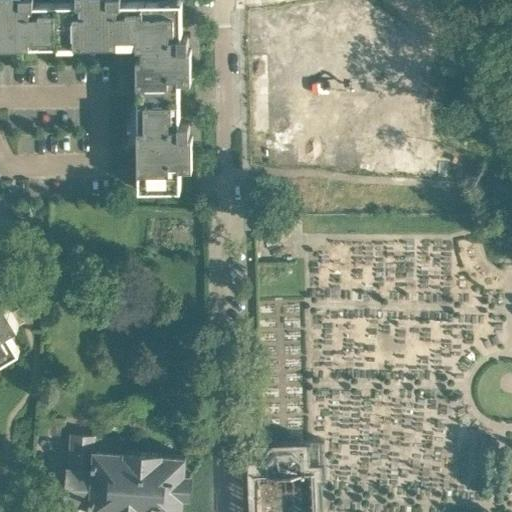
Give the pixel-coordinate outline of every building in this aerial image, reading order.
[(143,46),(142,1),(122,1),(121,0),(77,0),(78,1),(35,2),(34,0),(0,0),(0,44),(37,44),(37,47),(58,47),(58,37),(75,37),(75,43),(125,43),(125,46),(143,46)] [(183,34),(183,24),(182,0),(142,1),(143,46),(143,55),(138,55),(138,82),(145,82),(145,118),(139,119),(139,168),(136,168),(136,188),(181,188),(181,166),(193,165),(193,147),(200,147),(200,129),(190,129),(190,122),(181,122),(180,78),(192,78),(192,60),(199,60),(199,42),(189,42),(189,34),(183,34)] [(417,0),(342,0),(276,11),(286,66),(302,63),(305,80),(379,68),(381,83),(394,81),(398,107),(395,107),(396,122),(304,127),(307,183),(322,182),(322,197),(447,191),(443,109),(444,109),(438,68),(429,70),(417,0)] [(0,361),(20,350),(9,331),(19,324),(10,309),(16,305),(6,289),(0,293),(0,361)] [(66,511),(92,511),(92,510),(114,511),(182,511),(184,496),(190,496),(192,472),(185,472),(187,455),(125,450),(126,437),(72,433),(66,511)] [(317,511),(317,509),(316,509),(315,493),(317,493),(317,490),(315,491),(314,472),(316,472),(316,470),(318,470),(317,448),(295,449),(295,446),(277,447),(276,448),(276,450),(269,459),(256,459),(257,470),(256,470),(256,473),(258,473),(259,511),(317,511)]
